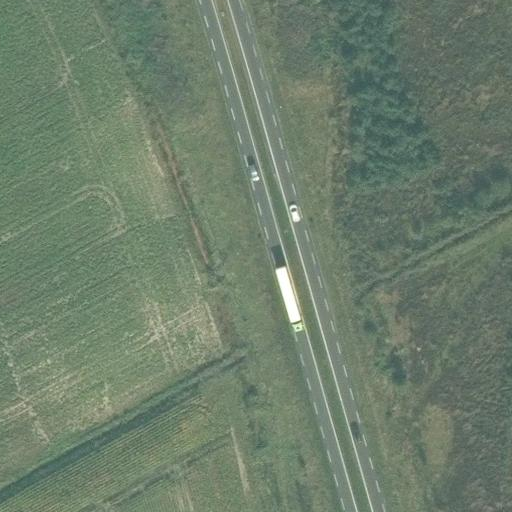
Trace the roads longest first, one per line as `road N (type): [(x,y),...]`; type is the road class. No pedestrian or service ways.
road 1 (primary): [(205,0),(351,511)]
road 2 (primary): [(377,511),(232,0)]
